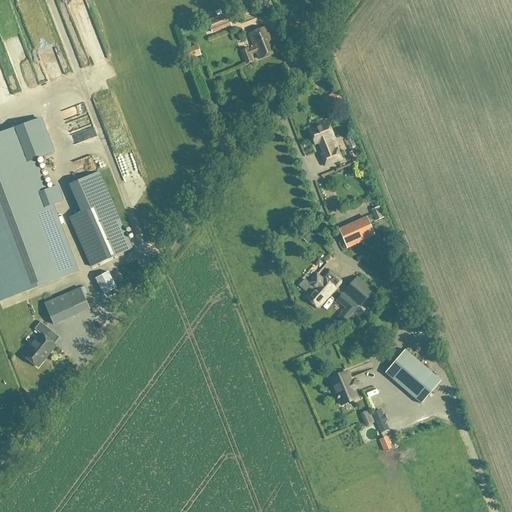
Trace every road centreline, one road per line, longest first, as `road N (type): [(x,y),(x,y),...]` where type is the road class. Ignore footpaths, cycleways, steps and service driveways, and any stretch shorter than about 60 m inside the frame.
road 1 (unclassified): [(0,477),(352,0)]
road 2 (unknown): [(495,511),(460,415),(450,406),(394,397),(381,370)]
